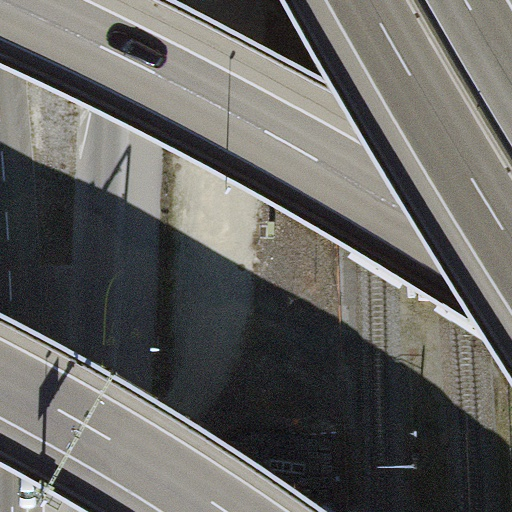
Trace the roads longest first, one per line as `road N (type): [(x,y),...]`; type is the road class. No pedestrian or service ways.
road 1 (motorway): [(511,277),(214,98),(13,0)]
road 2 (primary): [(55,511),(90,348),(116,0)]
road 3 (primary): [(0,136),(24,373),(53,511)]
road 4 (motorway): [(369,0),(511,249)]
road 5 (motorway): [(0,380),(223,511)]
